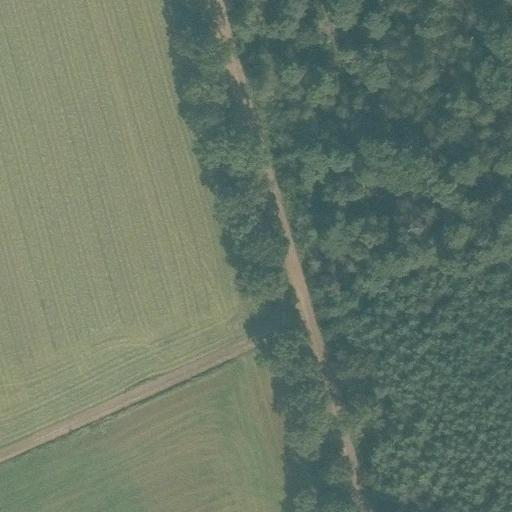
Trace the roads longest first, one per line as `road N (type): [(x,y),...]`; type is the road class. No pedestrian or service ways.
road 1 (track): [(215,0),(359,511)]
road 2 (track): [(305,321),(0,456)]
